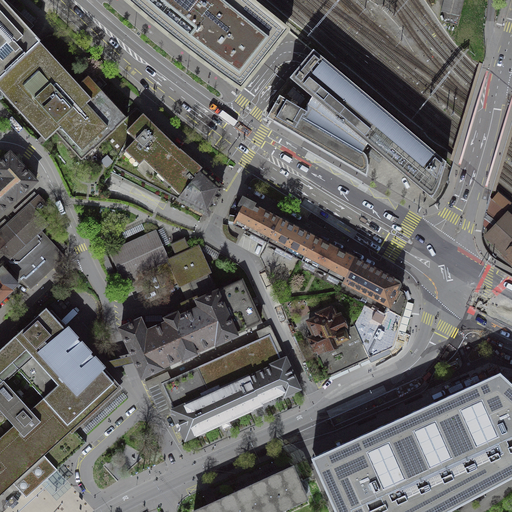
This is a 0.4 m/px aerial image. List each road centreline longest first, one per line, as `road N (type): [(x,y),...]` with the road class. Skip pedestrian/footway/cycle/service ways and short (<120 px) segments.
road 1 (primary): [(448,270),(232,129),(72,0)]
road 2 (residential): [(0,141),(30,151),(46,173),(182,475)]
road 3 (residential): [(448,270),(429,342),(405,372),(182,475)]
road 4 (secondary): [(499,79),(448,270)]
